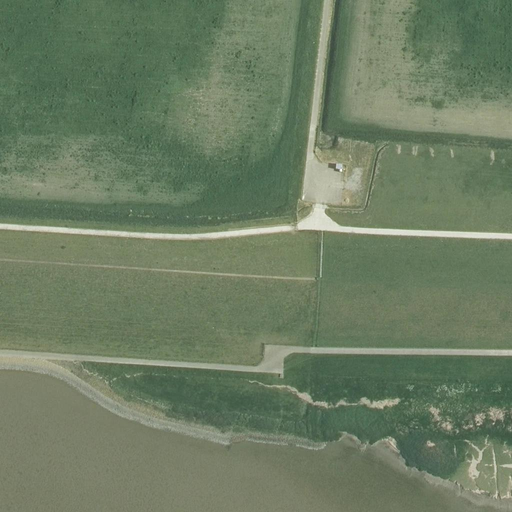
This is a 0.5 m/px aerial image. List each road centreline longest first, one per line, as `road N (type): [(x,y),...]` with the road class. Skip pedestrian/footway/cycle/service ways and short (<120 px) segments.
road 1 (track): [(0,352),(256,368),(294,349),(511,352)]
road 2 (track): [(0,226),(187,237),(319,219),(342,227),(511,235)]
